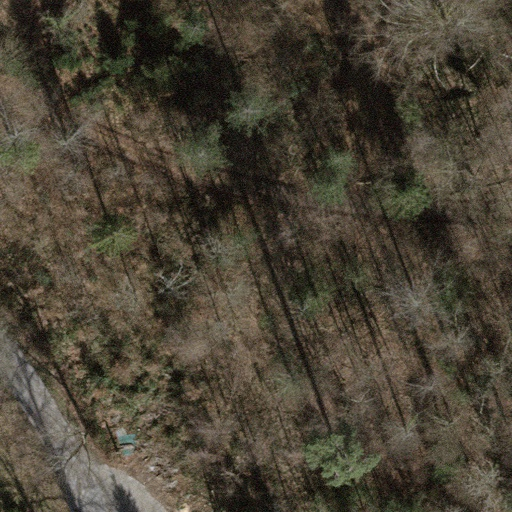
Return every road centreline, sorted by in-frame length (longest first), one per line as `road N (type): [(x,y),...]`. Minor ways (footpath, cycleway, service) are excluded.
road 1 (track): [(0,95),(198,172),(287,195),(511,211)]
road 2 (unclassified): [(92,511),(56,420),(0,340)]
road 3 (track): [(56,420),(140,511)]
